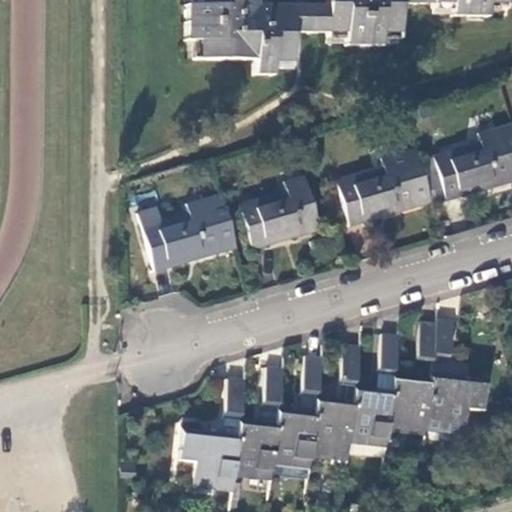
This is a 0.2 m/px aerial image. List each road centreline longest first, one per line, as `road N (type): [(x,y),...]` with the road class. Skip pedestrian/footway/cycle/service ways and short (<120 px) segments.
road 1 (track): [(93,369),(99,0)]
road 2 (residential): [(511,249),(161,351)]
